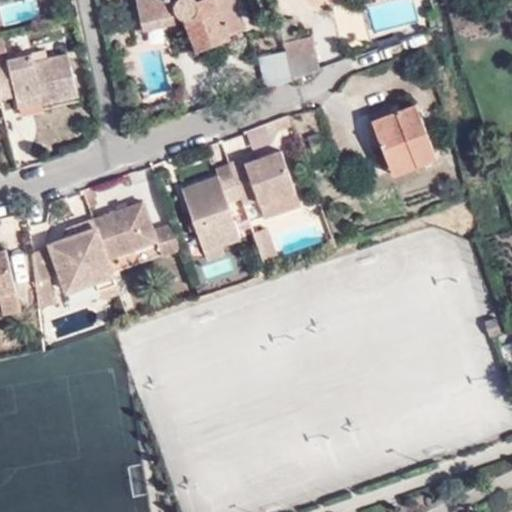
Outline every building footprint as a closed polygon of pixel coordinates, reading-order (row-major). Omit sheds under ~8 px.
[(136,0),(142,22),(183,13),(186,22),(196,53),(232,38),(231,35),(248,28),(238,0),(136,0)] [(183,13),(142,22),(145,33),(186,22),(183,13)] [(291,18),(278,21),(285,51),(291,79),(317,69),(309,35),(296,38),(291,18)] [(133,49),(150,98),(176,88),(159,40),(133,49)] [(262,59),(269,88),(291,79),(285,51),(262,59)] [(53,68),(52,58),(51,52),(35,55),(38,70),(53,68)] [(53,68),(38,70),(35,55),(0,63),(0,101),(19,97),(21,108),(47,101),(48,106),(80,99),(70,56),(52,58),(53,68)] [(377,122),(393,167),(416,159),(420,169),(440,162),(424,116),(409,121),(405,112),(377,122)] [(264,209),(300,196),(283,150),(248,162),(246,158),(218,168),(220,175),(183,189),(210,260),(227,254),(224,243),(241,237),(231,204),(259,195),(264,209)] [(393,167),(397,177),(420,169),(416,159),(393,167)] [(429,176),(398,186),(406,209),(436,199),(429,176)] [(164,256),(181,251),(171,224),(155,229),(145,201),(77,225),(81,235),(54,245),(69,292),(98,282),(105,299),(121,293),(110,258),(158,242),(164,256)] [(270,228),(257,233),(268,261),(280,258),(270,228)] [(0,295),(4,308),(5,315),(24,310),(7,248),(0,249),(0,295)] [(49,248),(35,253),(41,281),(54,275),(57,274),(49,248)] [(54,275),(41,281),(43,304),(59,300),(54,275)]
